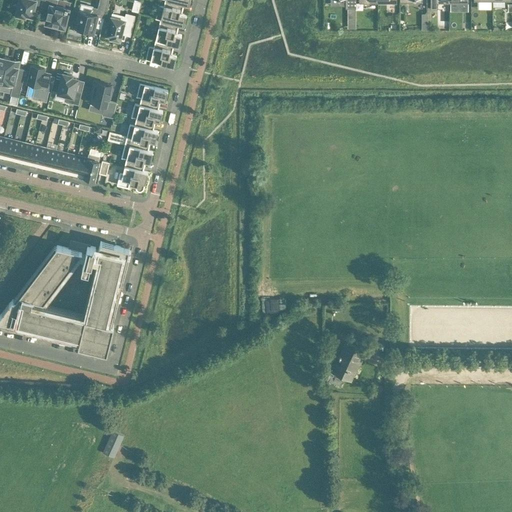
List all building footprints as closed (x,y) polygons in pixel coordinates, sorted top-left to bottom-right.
[(19,0),(18,5),(16,6),(14,11),(16,12),(15,15),(17,15),(18,17),(22,19),(24,17),(25,17),(26,15),(30,16),(32,17),(34,10),(40,11),(41,7),(42,0),(19,0)] [(42,0),(41,7),(49,9),(47,18),(47,19),(46,22),(55,25),(55,27),(63,29),(68,9),(67,9),(68,7),(65,7),(65,8),(56,6),(57,0),(42,0)] [(78,17),(76,18),(75,22),(76,24),(76,27),(77,28),(76,32),(84,34),(85,32),(93,34),(97,16),(104,18),(108,0),(99,0),(98,8),(92,7),(91,13),(80,11),(78,17)] [(156,18),(161,19),(177,23),(184,25),(187,14),(180,12),(182,3),(169,0),(165,0),(164,6),(161,5),(161,6),(159,5),(158,10),(156,18)] [(345,0),(346,8),(348,8),(356,8),(355,0),(345,0)] [(449,3),(449,0),(430,0),(430,9),(438,9),(438,3),(449,3)] [(356,8),(348,8),(348,22),(356,22),(356,8)] [(125,16),(112,13),(107,35),(111,36),(111,38),(120,40),(122,30),(131,32),(135,15),(126,13),(125,16)] [(175,33),(177,23),(161,19),(156,40),(172,44),(179,45),(182,35),(175,33)] [(148,51),(146,59),(171,65),(174,66),(177,55),(170,53),(172,44),(156,40),(154,47),(151,46),(151,47),(149,46),(148,51)] [(19,62),(10,60),(10,57),(4,56),(3,58),(0,57),(0,87),(2,83),(13,85),(10,95),(19,97),(26,70),(18,68),(19,62)] [(32,65),(27,83),(35,85),(32,98),(47,102),(49,91),(51,92),(54,80),(49,79),(50,74),(44,72),(45,68),(32,65)] [(72,73),(64,71),(64,73),(63,73),(58,93),(74,97),(72,103),(79,105),(82,93),(75,91),(79,79),(72,77),(72,75),(71,75),(72,73)] [(117,102),(108,100),(108,98),(110,98),(111,93),(110,92),(112,85),(95,81),(89,102),(104,105),(102,115),(113,118),(117,102)] [(140,104),(156,108),(159,99),(165,101),(168,90),(140,83),(138,91),(137,96),(139,96),(139,97),(141,97),(140,104)] [(135,125),(151,129),(154,119),(160,121),(163,110),(156,108),(140,104),(135,103),(133,111),(132,116),(134,117),(136,118),(135,125)] [(158,130),(151,129),(135,125),(130,124),(125,144),(146,149),(149,140),(155,141),(158,130)] [(10,159),(14,140),(4,138),(0,152),(0,155),(4,157),(4,158),(10,159)] [(20,162),(25,143),(14,140),(10,159),(15,160),(16,160),(20,161),(20,162)] [(31,164),(35,145),(25,143),(20,162),(21,162),(21,161),(25,162),(25,163),(31,164)] [(125,166),(141,170),(144,160),(150,162),(153,151),(146,149),(125,144),(123,152),(122,157),(124,158),(127,159),(125,166)] [(41,167),(46,148),(35,145),(31,164),(36,166),(37,165),(41,166),(41,167)] [(46,148),(41,167),(42,167),(42,166),(46,167),(46,168),(52,169),(57,151),(46,148)] [(62,172),(63,172),(67,153),(57,151),(52,169),(57,171),(58,170),(62,171),(62,172)] [(73,175),(78,156),(67,153),(63,172),(63,171),(67,172),(67,173),(73,175)] [(79,175),(84,176),(89,154),(87,158),(78,156),(73,175),(78,176),(79,175)] [(89,154),(84,176),(84,177),(94,180),(95,178),(100,156),(89,154)] [(102,160),(99,173),(106,175),(110,162),(102,160)] [(136,184),(136,186),(136,187),(136,188),(136,189),(137,190),(138,191),(139,191),(140,191),(141,191),(142,191),(142,190),(143,190),(143,189),(144,189),(144,188),(148,171),(141,170),(125,166),(123,173),(121,172),(119,178),(119,177),(119,178),(118,185),(120,185),(129,188),(130,182),(136,184)] [(87,312),(109,318),(110,318),(110,317),(112,318),(112,317),(110,317),(111,311),(113,312),(115,305),(116,302),(117,296),(115,296),(116,290),(119,290),(117,289),(118,283),(120,284),(122,278),(123,275),(122,275),(124,268),(122,268),(123,262),(125,263),(125,262),(123,262),(125,256),(127,256),(128,250),(129,250),(129,248),(101,241),(97,256),(99,257),(99,256),(101,257),(87,312)] [(81,270),(88,272),(89,268),(91,268),(96,248),(96,247),(90,246),(87,245),(87,246),(71,242),(70,248),(57,245),(56,247),(40,268),(37,272),(21,293),(19,295),(44,302),(78,257),(84,258),(83,264),(81,270)] [(106,348),(108,349),(114,324),(12,299),(0,315),(0,322),(5,323),(5,321),(17,324),(17,326),(23,328),(26,329),(32,330),(33,328),(38,329),(38,331),(39,329),(45,331),(44,333),(51,335),(50,335),(52,335),(53,336),(53,335),(60,337),(60,335),(66,336),(65,338),(66,338),(67,336),(72,338),(72,340),(78,341),(78,342),(79,342),(81,342),(106,348)] [(354,334),(351,340),(363,346),(366,340),(354,334)] [(366,351),(357,347),(347,342),(340,356),(339,358),(343,361),(337,374),(351,380),(361,358),(362,359),(366,351)] [(103,452),(114,457),(124,435),(113,430),(103,452)]
